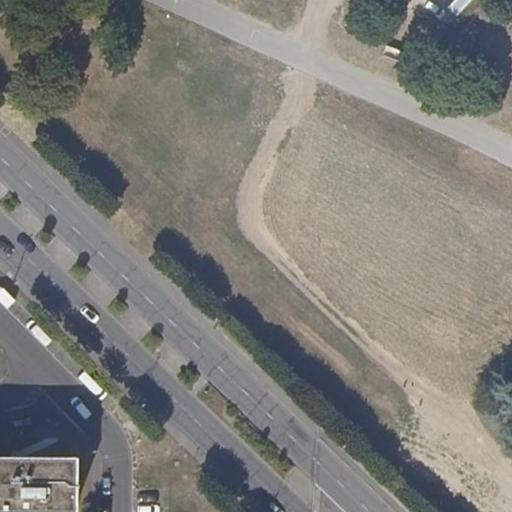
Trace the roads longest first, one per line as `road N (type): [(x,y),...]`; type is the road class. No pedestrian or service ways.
road 1 (primary): [(371,511),(0,156)]
road 2 (primary): [(0,231),(292,511)]
road 3 (residential): [(46,370),(102,427),(116,463),(116,511)]
